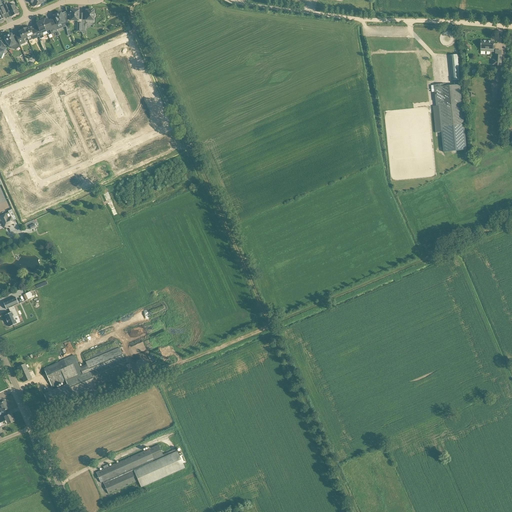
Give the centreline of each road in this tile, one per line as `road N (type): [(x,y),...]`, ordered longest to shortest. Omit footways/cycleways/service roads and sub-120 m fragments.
road 1 (track): [(352,511),(129,7),(146,0)]
road 2 (track): [(511,221),(33,426)]
road 3 (residential): [(0,94),(129,39),(168,123),(43,183),(22,151)]
road 4 (track): [(511,26),(231,3)]
